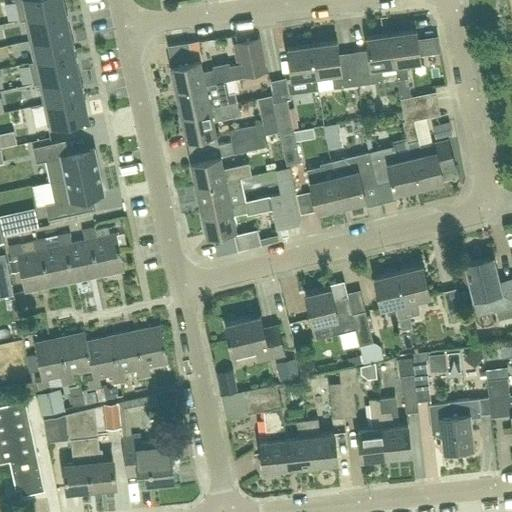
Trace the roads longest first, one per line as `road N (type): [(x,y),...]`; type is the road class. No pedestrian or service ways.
road 1 (residential): [(478,204),(450,220),(181,288)]
road 2 (residential): [(124,25),(181,288)]
road 3 (residential): [(269,511),(511,485)]
road 4 (residential): [(181,288),(224,511)]
road 5 (residential): [(446,0),(481,174),(478,204)]
road 6 (residential): [(124,25),(304,0)]
